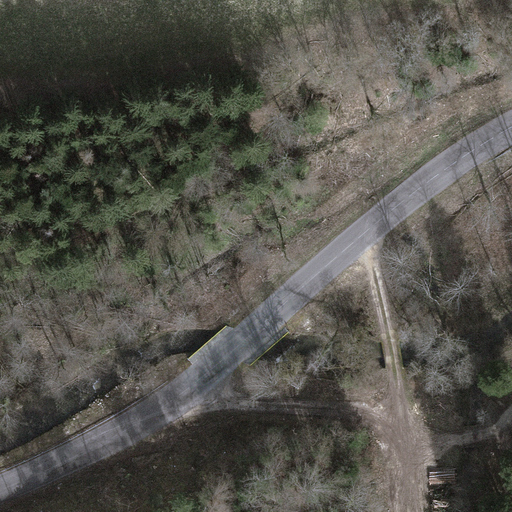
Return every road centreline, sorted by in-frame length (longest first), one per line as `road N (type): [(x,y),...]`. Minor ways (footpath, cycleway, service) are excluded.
road 1 (secondary): [(511,126),(383,217),(217,370),(0,491)]
road 2 (track): [(217,370),(252,409),(314,402),(362,408),(405,443)]
road 3 (track): [(354,244),(388,339),(405,443)]
